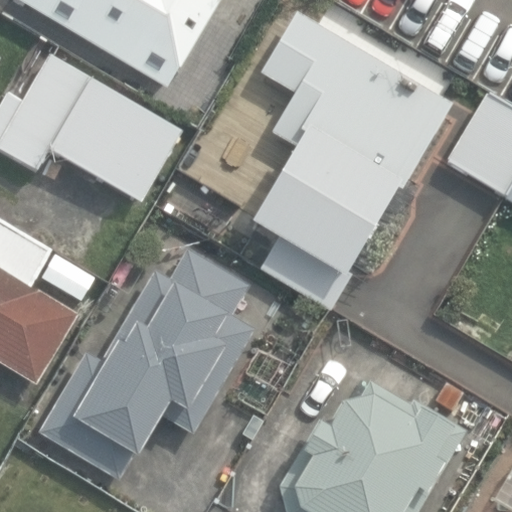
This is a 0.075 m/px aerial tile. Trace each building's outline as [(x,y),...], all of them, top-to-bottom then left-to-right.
[(15,0),(165,89),(218,0),(15,0)] [(398,182),(449,96),(295,5),(260,65),(293,85),(269,125),(291,138),(246,214),(274,231),(256,260),(328,302),(349,266),(343,262),(392,179),(398,182)] [(50,150),(142,203),(182,133),(50,57),(23,103),(8,95),(0,108),(0,149),(38,171),(50,150)] [(497,193),(511,202),(511,110),(480,91),(440,159),(497,193)] [(47,245),(0,216),(0,360),(32,381),(74,312),(25,282),(47,245)] [(37,436),(119,483),(157,418),(192,438),(255,330),(231,318),(250,285),(187,249),(170,279),(153,270),(100,361),(85,352),(37,436)] [(286,511),(421,511),(468,432),(414,398),(409,406),(370,383),(361,399),(338,404),(325,427),(316,422),(279,486),(286,511)] [(455,414),(465,398),(439,383),(429,400),(455,414)] [(511,511),(511,460),(509,459),(488,494),(511,507),(511,511)]
